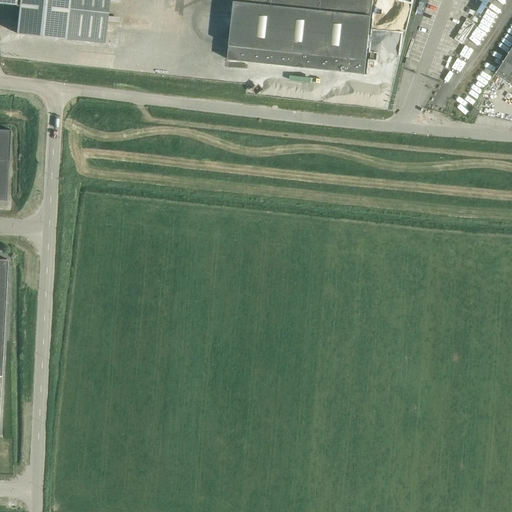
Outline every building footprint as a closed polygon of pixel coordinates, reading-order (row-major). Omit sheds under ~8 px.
[(0,0),(0,2),(19,5),(16,33),(105,43),(109,0),(0,0)] [(234,0),(228,59),(365,74),(372,0),(234,0)] [(481,15),(489,0),(481,0),(475,11),(481,15)] [(498,69),(496,72),(511,82),(511,48),(499,70),(498,69)] [(476,106),(486,113),(490,108),(510,121),(511,118),(511,103),(509,108),(488,95),(483,103),(479,101),(476,106)] [(470,113),(476,117),(480,111),(474,107),(470,113)] [(0,199),(6,200),(10,130),(0,129),(0,199)]
